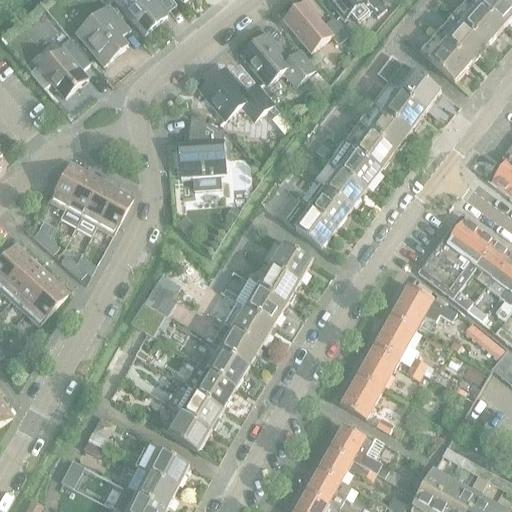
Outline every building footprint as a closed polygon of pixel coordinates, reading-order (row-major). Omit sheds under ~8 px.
[(113,0),(116,3),(144,37),(167,18),(159,8),(168,0),(113,0)] [(377,21),(387,12),(376,0),(326,0),(345,22),(351,17),(358,26),(372,14),(377,21)] [(511,3),(508,0),(485,0),(479,8),(503,29),(511,19),(511,3)] [(284,23),(312,56),(332,39),(339,47),(349,39),(333,21),(324,28),(305,6),(284,23)] [(479,8),(463,26),(487,48),(503,29),(479,8)] [(131,33),(110,9),(77,37),(104,69),(128,49),(121,41),(131,33)] [(463,26),(447,45),(471,66),(487,48),(463,26)] [(296,91),(316,74),(300,55),(289,64),(266,38),(243,58),(268,89),(281,79),(287,79),(296,91)] [(82,74),(91,67),(70,42),(60,51),(62,53),(40,72),(65,102),(88,82),(82,74)] [(455,85),(471,66),(447,45),(431,64),(455,85)] [(403,66),(388,86),(426,115),(441,95),(403,66)] [(248,99),(226,73),(201,93),(227,124),(239,114),(245,114),(254,126),(275,109),(259,90),(248,99)] [(388,86),(373,106),(411,135),(426,115),(388,86)] [(371,134),(370,135),(396,154),(411,135),(373,106),(359,125),(371,134)] [(293,131),(280,116),(275,120),(272,122),(284,138),(293,131)] [(213,192),(212,179),(224,178),(222,161),(225,161),(222,133),(193,121),(195,146),(180,148),(182,181),(193,181),(194,194),(213,192)] [(370,135),(356,154),(382,174),(396,154),(370,135)] [(511,150),(488,184),(497,190),(505,196),(508,198),(511,192),(511,150)] [(356,154),(341,174),(367,193),(382,174),(356,154)] [(49,203),(65,212),(84,177),(68,168),(49,203)] [(341,174),(326,193),(352,213),(367,193),(341,174)] [(75,232),(81,221),(100,185),(84,177),(65,212),(59,223),(75,232)] [(116,194),(100,185),(81,221),(75,232),(91,240),(97,229),(116,194)] [(326,193),(311,213),(337,233),(352,213),(326,193)] [(132,203),(116,194),(97,229),(113,238),(132,203)] [(232,223),(239,213),(233,208),(226,219),(232,223)] [(322,253),(337,233),(311,213),(296,233),(322,253)] [(459,294),(477,270),(496,244),(461,218),(418,277),(453,302),(459,294)] [(33,240),(43,249),(49,243),(39,233),(33,240)] [(58,252),(49,243),(43,249),(53,258),(58,252)] [(263,265),(272,270),(300,287),(313,266),(276,243),(263,265)] [(478,282),(487,289),(511,256),(511,255),(508,253),(508,250),(505,247),(502,248),(496,244),(477,270),(483,275),(478,282)] [(0,262),(0,290),(27,261),(13,249),(0,262)] [(511,256),(487,289),(502,300),(511,286),(511,256)] [(60,265),(70,274),(76,268),(66,258),(60,265)] [(40,274),(27,261),(0,290),(0,292),(12,304),(40,274)] [(86,277),(76,268),(70,274),(80,283),(86,277)] [(294,297),(300,287),(272,270),(259,291),(287,308),(289,304),(291,305),(295,298),(294,297)] [(53,286),(40,274),(12,304),(26,316),(53,286)] [(162,278),(157,286),(177,298),(182,290),(162,278)] [(67,299),(53,286),(26,316),(39,328),(67,299)] [(144,308),(165,320),(166,321),(179,299),(177,298),(157,286),(144,308)] [(238,307),(247,312),(274,329),(287,308),(259,291),(250,286),(238,307)] [(505,325),(511,316),(511,286),(502,300),(508,305),(497,319),(505,325)] [(410,289),(392,320),(417,334),(424,320),(434,326),(438,319),(451,327),(457,317),(434,303),(410,289)] [(236,305),(239,300),(226,292),(223,297),(236,305)] [(474,306),(459,294),(453,302),(467,314),(472,308),(474,306)] [(153,341),(165,320),(144,308),(132,329),(153,341)] [(472,308),(467,314),(482,326),(487,319),(472,308)] [(247,312),(234,333),(262,350),(274,329),(247,312)] [(408,349),(417,334),(392,320),(375,350),(400,364),(410,370),(423,377),(428,369),(415,362),(419,355),(408,349)] [(465,336),(500,363),(508,353),(473,325),(465,336)] [(496,337),(511,349),(511,348),(511,340),(501,331),(496,337)] [(256,360),(262,350),(234,333),(221,354),(249,371),(251,368),(252,369),(257,361),(256,360)] [(442,349),(427,340),(425,344),(441,352),(442,349)] [(464,351),(454,344),(449,351),(459,358),(464,351)] [(375,350),(358,380),(383,394),(400,364),(375,350)] [(205,359),(199,369),(236,392),(249,371),(221,354),(215,365),(205,359)] [(492,374),(502,381),(511,368),(511,358),(507,355),(500,363),(492,374)] [(455,357),(448,368),(457,373),(463,362),(455,357)] [(470,368),(464,380),(479,389),(485,377),(470,368)] [(511,368),(502,381),(511,389),(511,387),(511,368)] [(199,369),(186,390),(223,413),(236,392),(199,369)] [(419,385),(423,377),(410,370),(406,377),(419,385)] [(366,424),(383,394),(358,380),(342,410),(366,424)] [(217,424),(223,413),(186,390),(182,388),(169,409),(183,417),(211,434),(212,431),(214,432),(218,425),(217,424)] [(456,389),(453,394),(465,400),(467,396),(456,389)] [(0,429),(11,422),(1,406),(0,406),(0,429)] [(198,456),(211,434),(183,417),(170,439),(198,456)] [(381,421),(376,430),(390,437),(395,428),(381,421)] [(115,430),(101,423),(94,436),(102,440),(111,438),(115,430)] [(344,429),(332,451),(377,477),(395,488),(401,478),(382,468),(382,467),(366,458),(373,446),(344,429)] [(139,471),(150,477),(178,492),(190,470),(151,449),(139,471)] [(372,485),(377,477),(332,451),(319,473),(342,486),(347,475),(358,481),(359,478),(372,485)] [(443,460),(458,469),(463,460),(448,452),(443,460)] [(458,469),(473,477),(478,468),(463,460),(458,469)] [(424,480),(429,471),(420,466),(418,470),(419,477),(424,480)] [(478,480),(488,485),(493,476),(478,468),(473,477),(478,480)] [(352,492),(342,486),(319,473),(307,494),(337,511),(355,511),(345,506),(352,492)] [(413,511),(434,511),(450,483),(435,475),(413,511)] [(488,485),(503,493),(507,485),(493,476),(488,485)] [(150,477),(138,499),(163,511),(168,511),(178,492),(150,477)] [(478,480),(472,491),(482,496),(488,485),(478,480)] [(434,511),(453,511),(465,492),(450,483),(434,511)] [(511,487),(507,485),(503,493),(511,498),(511,487)] [(453,511),(472,511),(480,500),(465,492),(453,511)] [(337,511),(307,494),(297,511),(337,511)] [(163,511),(138,499),(131,511),(163,511)] [(398,500),(391,511),(405,511),(409,506),(398,500)] [(472,511),(492,511),(494,508),(480,500),(472,511)]
